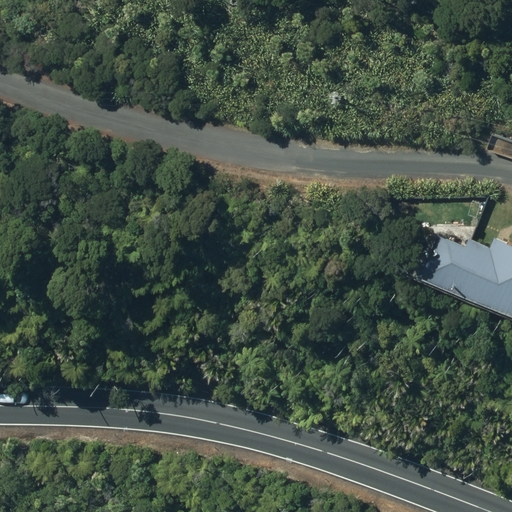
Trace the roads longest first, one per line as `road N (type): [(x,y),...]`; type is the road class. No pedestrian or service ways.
road 1 (unclassified): [(0,77),(84,108),(279,155),(511,167)]
road 2 (secondary): [(0,406),(128,408),(262,433),(492,511)]
